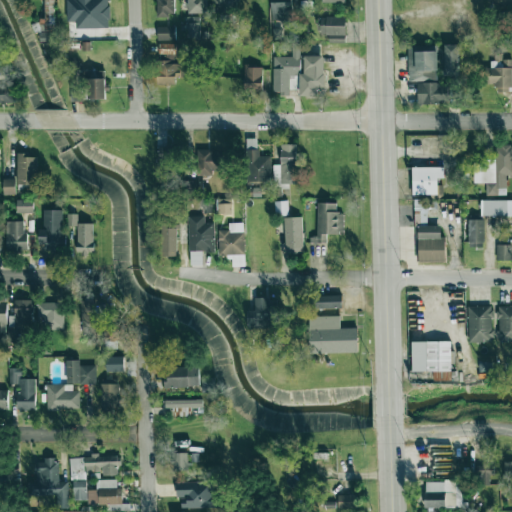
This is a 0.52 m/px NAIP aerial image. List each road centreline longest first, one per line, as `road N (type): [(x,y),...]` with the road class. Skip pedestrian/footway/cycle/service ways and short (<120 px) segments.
road 1 (residential): [(511,120),(75,122)]
road 2 (secondary): [(390,391),(378,0)]
road 3 (residential): [(511,277),(185,273)]
road 4 (residential): [(146,511),(142,327)]
road 5 (residential): [(144,432),(0,432)]
road 6 (residential): [(136,122),(132,0)]
road 7 (residential): [(511,431),(391,431)]
